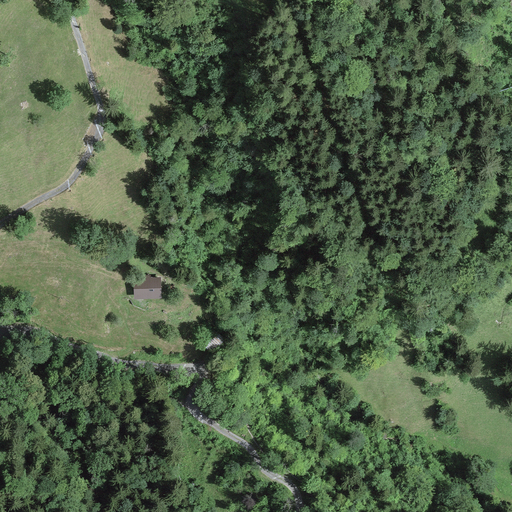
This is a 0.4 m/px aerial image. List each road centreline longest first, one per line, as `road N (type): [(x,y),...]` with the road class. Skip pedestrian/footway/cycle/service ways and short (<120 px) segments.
road 1 (track): [(0,332),(32,329),(115,362),(198,368),(191,408),(290,484),(297,511)]
road 2 (track): [(68,0),(102,120),(78,171),(0,224)]
